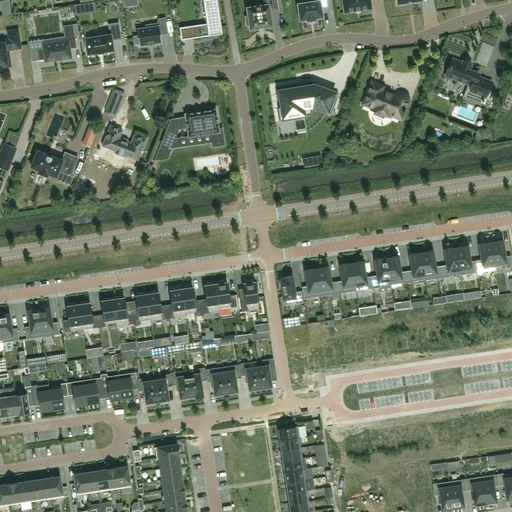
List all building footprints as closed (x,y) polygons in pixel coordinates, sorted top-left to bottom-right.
[(213,32),(221,31),(216,0),(203,0),(207,24),(191,26),(192,38),(213,35),(213,32)] [(276,0),(261,0),(263,5),(256,6),(247,8),(247,7),(246,7),(246,8),(248,16),(245,17),(246,26),(249,25),(250,30),(249,30),(250,30),(251,30),(259,29),(263,29),(263,28),(272,27),(273,27),(273,26),(272,26),(270,11),(278,10),(276,0)] [(321,8),(328,7),(326,0),(314,0),(315,2),(298,4),(300,20),(307,19),(307,21),(316,20),(316,18),(322,17),(321,8)] [(371,9),(372,9),(372,8),(370,0),(341,0),(344,12),(344,13),(345,13),(355,11),(355,12),(361,11),(371,9)] [(138,36),(133,37),(135,45),(139,45),(139,46),(148,45),(153,45),(152,44),(162,43),(160,35),(168,34),(165,18),(158,19),(158,23),(145,25),(146,28),(136,29),(138,36)] [(86,38),(85,38),(85,39),(86,42),(84,42),(85,51),(87,51),(88,54),(87,54),(88,55),(88,54),(98,53),(104,52),(113,50),(113,51),(114,50),(113,50),(112,40),(120,39),(121,39),(121,38),(118,24),(119,24),(119,23),(118,23),(110,25),(110,24),(109,24),(109,25),(110,35),(86,38)] [(42,41),(43,48),(37,49),(39,61),(45,60),(45,61),(45,62),(46,62),(70,58),(72,58),(71,57),(70,49),(77,48),(75,37),(78,36),(76,24),(73,25),(63,26),(65,37),(43,40),(42,40),(42,41)] [(20,47),(17,31),(8,32),(10,42),(0,43),(0,68),(2,68),(2,65),(9,64),(7,49),(11,48),(11,49),(20,47)] [(449,70),(446,76),(451,78),(455,80),(455,79),(460,81),(460,82),(464,84),(465,83),(469,85),(466,90),(464,97),(482,104),(483,104),(482,105),(491,109),(497,93),(488,90),(491,82),(477,77),(478,73),(469,70),(471,64),(463,61),(462,63),(453,59),(450,65),(448,70),(449,70)] [(381,91),(382,87),(372,83),(364,104),(373,107),(372,110),(386,116),(387,113),(400,118),(403,112),(405,113),(406,110),(404,109),(407,101),(407,99),(407,97),(406,95),(404,94),(402,94),(400,94),(398,95),(397,97),(396,97),(381,91)] [(330,115),(331,115),(333,111),(332,111),(334,106),(323,102),(327,91),(321,89),(314,86),(310,86),(310,85),(299,87),(279,90),(280,100),(281,100),(281,101),(280,101),(280,102),(281,102),(282,105),(281,105),(281,106),(282,106),(282,108),(279,109),(281,122),(282,122),(282,121),(295,119),(304,118),(303,110),(302,105),(304,105),(305,106),(306,106),(305,105),(310,104),(310,105),(311,105),(311,104),(313,103),(315,104),(314,104),(313,108),(314,109),(315,106),(331,113),(330,115)] [(111,103),(116,105),(118,100),(121,101),(124,93),(116,90),(111,103)] [(511,99),(508,98),(502,113),(511,116),(511,112),(511,99)] [(190,137),(190,136),(210,133),(212,143),(213,146),(224,145),(222,129),(219,129),(218,129),(215,111),(216,111),(216,110),(215,110),(186,114),(185,114),(186,115),(189,136),(189,137),(190,137)] [(171,148),(179,129),(166,131),(171,120),(170,119),(161,144),(171,148)] [(91,145),(98,128),(90,125),(83,141),(91,145)] [(122,130),(110,126),(102,146),(115,151),(114,153),(124,157),(125,155),(138,160),(146,140),(134,135),(131,143),(119,139),(122,130)] [(0,167),(8,170),(11,164),(17,149),(5,144),(0,157),(0,167)] [(47,155),(37,151),(31,167),(39,170),(38,173),(47,177),(48,174),(56,177),(58,172),(70,176),(78,158),(65,153),(62,160),(53,157),(47,154),(47,155)] [(322,155),(303,158),(305,168),(324,165),(322,155)] [(496,243),(491,244),(495,270),(496,270),(495,266),(505,265),(506,268),(511,267),(511,263),(511,255),(505,256),(502,240),(495,241),(496,243)] [(482,260),(476,261),(478,273),(478,275),(484,274),(484,272),(495,270),(491,244),(487,244),(486,243),(479,244),(482,260)] [(461,248),(456,249),(460,275),(478,273),(476,261),(470,262),(468,246),(460,247),(461,248)] [(447,265),(441,266),(443,278),(449,277),(449,276),(460,274),(460,275),(456,249),(452,250),(452,248),(444,249),(447,265)] [(426,254),(421,254),(425,281),(443,278),(441,266),(435,267),(433,251),(426,252),(426,254)] [(412,270),(406,271),(408,283),(414,282),(414,281),(425,279),(425,281),(421,254),(417,255),(417,253),(410,254),(412,270)] [(391,259),(387,260),(390,285),(402,283),(402,284),(408,283),(406,271),(400,272),(398,256),(391,257),(391,259)] [(377,276),(371,276),(373,288),(379,288),(379,286),(390,285),(387,260),(382,260),(382,259),(375,260),(377,276)] [(356,264),(352,265),(356,291),(373,288),(371,276),(366,277),(363,261),(356,262),(356,264)] [(342,281),(337,282),(339,294),(356,291),(352,265),(347,265),(347,264),(340,265),(342,281)] [(321,269),(317,270),(321,296),(332,295),(333,299),(339,298),(339,294),(337,282),(331,283),(328,267),(321,268),(321,269)] [(308,286),(302,287),(304,299),(321,296),(317,270),(313,271),(312,269),(305,270),(308,286)] [(281,282),(279,282),(280,288),(282,288),(284,305),(296,303),(296,304),(303,303),(301,291),(295,292),(292,276),(284,277),(285,279),(280,280),(281,282)] [(218,284),(216,284),(220,311),(220,309),(231,307),(237,307),(235,295),(229,296),(227,282),(225,282),(225,281),(217,282),(218,284)] [(246,283),(243,284),(245,297),(240,298),(242,312),(259,309),(257,291),(258,291),(257,284),(256,284),(255,282),(253,282),(253,281),(245,282),(246,283)] [(201,300),(203,315),(203,314),(220,311),(216,284),(214,284),(213,282),(206,283),(206,285),(204,286),(206,299),(201,300)] [(181,289),(186,316),(186,314),(196,312),(196,316),(203,315),(201,300),(195,301),(193,287),(191,288),(190,286),(183,287),(183,289),(181,289)] [(186,316),(181,289),(179,289),(179,288),(172,289),(172,290),(170,291),(172,304),(166,305),(168,319),(186,316)] [(168,319),(166,305),(161,306),(159,292),(156,293),(156,291),(149,292),(149,294),(147,294),(151,321),(168,319)] [(151,321),(147,294),(145,294),(145,293),(138,294),(138,296),(136,296),(136,301),(138,309),(132,310),(134,326),(141,325),(140,321),(150,319),(151,321)] [(134,326),(132,310),(126,311),(125,302),(124,298),(122,298),(122,296),(114,297),(115,299),(113,299),(117,327),(134,324),(134,326)] [(116,327),(117,327),(113,299),(111,300),(110,298),(103,299),(103,301),(101,301),(103,315),(98,315),(99,327),(105,326),(105,324),(116,322),(116,327)] [(80,304),(78,305),(82,329),(93,328),(94,328),(99,327),(98,315),(92,316),(90,303),(88,303),(87,301),(80,302),(80,304)] [(71,331),(82,329),(78,305),(76,305),(76,303),(69,304),(69,306),(67,306),(69,320),(63,321),(65,333),(72,332),(71,331)] [(42,310),(39,310),(43,337),(59,334),(58,322),(52,323),(50,309),(49,309),(49,307),(42,308),(42,310)] [(30,326),(24,327),(26,339),(43,337),(39,310),(36,311),(35,309),(29,310),(29,312),(28,312),(30,326)] [(2,316),(0,316),(0,325),(3,343),(19,340),(17,328),(12,329),(9,315),(8,313),(2,314),(2,316)] [(503,341),(500,322),(490,324),(492,343),(503,341)] [(482,344),(492,343),(490,324),(479,326),(482,344)] [(472,346),(469,327),(458,329),(461,348),(472,346)] [(451,349),(461,348),(458,329),(448,330),(451,349)] [(441,351),(438,332),(427,333),(430,352),(441,351)] [(419,354),(430,352),(427,333),(416,335),(419,354)] [(396,338),(399,357),(409,355),(407,337),(396,338)] [(399,357),(396,338),(385,340),(388,359),(399,357)] [(378,360),(375,341),(365,343),(367,362),(378,360)] [(357,363),(367,362),(365,343),(354,344),(357,363)] [(347,365),(344,346),(333,348),(336,366),(347,365)] [(326,368),(336,366),(333,348),(323,349),(326,368)] [(307,381),(318,379),(316,367),(320,366),(318,354),(314,355),(315,364),(304,366),(307,381)] [(263,366),(257,367),(260,388),(264,387),(265,389),(272,388),(269,371),(275,370),(273,359),(262,360),(263,366)] [(256,361),(239,364),(239,365),(241,376),(247,375),(249,390),(249,392),(257,390),(256,388),(260,388),(257,367),(256,361)] [(239,365),(222,367),(226,393),(230,392),(230,394),(237,393),(238,393),(236,381),(235,378),(241,378),(241,376),(239,365)] [(296,383),(307,381),(304,366),(294,367),(296,383)] [(226,393),(222,367),(205,370),(207,380),(207,382),(213,381),(215,397),(222,396),(222,394),(226,393)] [(199,371),(188,373),(191,393),(195,392),(195,394),(202,393),(201,381),(207,380),(205,370),(205,369),(205,368),(198,369),(199,371)] [(176,372),(171,373),(172,385),(178,384),(180,396),(187,395),(187,393),(191,393),(188,373),(188,371),(176,372)] [(135,372),(130,373),(118,375),(122,399),(133,397),(132,386),(137,385),(136,379),(136,373),(135,372)] [(139,372),(135,372),(136,373),(136,376),(137,385),(138,388),(138,389),(138,391),(144,390),(146,402),(153,400),(153,398),(157,398),(154,379),(143,380),(143,378),(139,378),(139,372)] [(166,377),(154,379),(157,398),(161,397),(161,399),(168,398),(167,387),(173,386),(172,385),(171,373),(170,373),(170,374),(165,375),(166,377)] [(103,391),(108,390),(110,400),(122,399),(118,375),(106,377),(106,375),(101,376),(101,378),(103,391)] [(84,380),(87,404),(99,402),(97,391),(103,391),(101,378),(95,378),(84,380)] [(84,380),(66,383),(68,396),(74,395),(76,406),(87,404),(84,380)] [(68,396),(66,383),(60,384),(61,386),(49,388),(52,409),(64,407),(62,397),(68,396)] [(41,411),(52,409),(49,388),(38,390),(37,385),(31,386),(34,401),(39,400),(41,411)] [(26,392),(15,393),(18,414),(29,413),(29,406),(34,406),(34,401),(31,386),(25,387),(26,392)] [(15,393),(5,395),(8,416),(18,414),(15,393)] [(511,428),(508,409),(498,410),(501,429),(511,428)] [(490,431),(501,429),(498,410),(487,412),(490,431)] [(477,414),(466,415),(469,434),(480,432),(477,414)] [(469,434),(466,415),(456,417),(459,436),(469,434)] [(449,437),(446,418),(435,420),(438,439),(449,437)] [(427,440),(438,439),(435,420),(425,421),(427,440)] [(404,425),(407,443),(417,442),(415,423),(404,425)] [(278,429),(280,440),(300,437),(298,426),(294,427),(294,425),(287,426),(288,428),(278,429)] [(407,443),(404,425),(393,426),(396,445),(407,443)] [(386,446),(383,428),(373,429),(376,448),(386,446)] [(365,450),(376,448),(373,429),(362,431),(365,450)] [(355,451),(352,432),(341,434),(344,453),(355,451)] [(334,454),(344,453),(341,434),(331,436),(334,454)] [(280,440),(281,451),(301,448),(300,437),(280,440)] [(179,456),(178,444),(155,447),(157,459),(159,459),(178,456),(179,456)] [(281,451),(283,461),(305,458),(303,458),(301,448),(281,451)] [(159,459),(161,469),(180,466),(178,456),(159,459)] [(283,461),(285,472),(307,469),(305,458),(283,461)] [(117,468),(120,488),(131,487),(128,466),(117,468)] [(163,480),(181,477),(180,466),(161,469),(163,480)] [(117,468),(106,469),(109,490),(120,488),(117,468)] [(307,469),(285,472),(286,483),(306,480),(306,479),(312,478),(311,468),(307,469)] [(95,471),(98,492),(109,490),(106,469),(95,471)] [(95,471),(85,473),(88,493),(98,492),(95,471)] [(77,495),(88,493),(85,473),(74,474),(77,495)] [(505,485),(507,499),(511,498),(511,473),(503,475),(503,473),(497,474),(499,486),(505,485)] [(497,474),(481,477),(485,503),(496,501),(494,487),(499,486),(497,474)] [(49,478),(52,499),(63,497),(60,476),(49,478)] [(163,480),(164,490),(183,487),(181,477),(163,480)] [(481,477),(465,479),(467,491),(472,490),(474,504),(485,503),(481,477)] [(52,499),(49,478),(38,480),(42,500),(52,499)] [(465,479),(449,482),(453,508),(464,506),(461,492),(467,491),(465,479)] [(42,500),(38,480),(28,481),(31,502),(42,500)] [(286,483),(288,493),(308,490),(306,480),(286,483)] [(31,502),(28,481),(17,483),(20,503),(31,502)] [(449,482),(432,484),(433,485),(434,496),(440,495),(442,509),(453,508),(449,482)] [(20,503),(17,483),(7,484),(10,505),(20,503)] [(0,506),(10,505),(7,484),(0,485),(0,506)] [(166,501),(184,498),(184,493),(183,487),(164,490),(166,501)] [(288,493),(289,504),(309,501),(308,490),(288,493)] [(166,501),(167,511),(187,509),(186,503),(185,503),(184,498),(166,501)] [(289,504),(290,511),(309,511),(311,511),(308,511),(307,502),(309,501),(289,504)]
